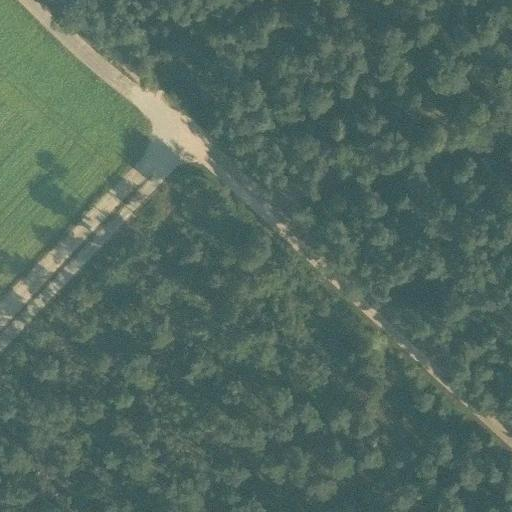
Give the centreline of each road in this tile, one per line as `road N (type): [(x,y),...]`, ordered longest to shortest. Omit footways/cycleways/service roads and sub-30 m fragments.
road 1 (track): [(511,422),(269,198)]
road 2 (track): [(269,198),(511,115)]
road 3 (track): [(174,135),(0,317)]
road 4 (track): [(29,0),(174,135)]
